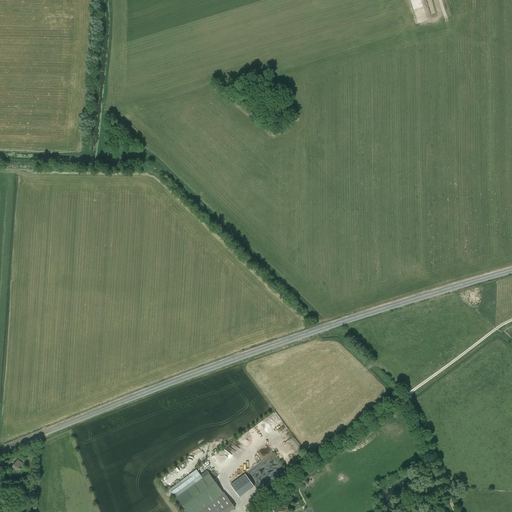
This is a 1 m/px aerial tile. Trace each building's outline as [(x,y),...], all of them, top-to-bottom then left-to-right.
[(422,9),(419,0),(410,0),(414,12),(422,9)] [(233,455),(238,447),(231,443),(227,451),(233,455)] [(289,464),(294,460),(290,455),(293,453),(289,448),(281,454),(289,464)] [(257,454),(259,460),(267,457),(265,451),(257,454)] [(12,468),(17,471),(23,463),(18,459),(12,468)] [(203,478),(201,475),(197,469),(170,489),(176,497),(186,511),(198,511),(224,493),(209,473),(203,478)] [(224,493),(198,511),(230,511),(235,508),(225,493),(224,493)]
